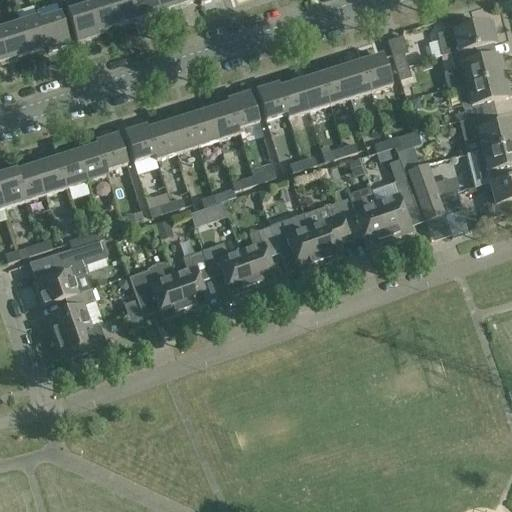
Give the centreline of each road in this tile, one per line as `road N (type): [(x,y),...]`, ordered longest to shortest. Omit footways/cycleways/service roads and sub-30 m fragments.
road 1 (residential): [(42,419),(511,255)]
road 2 (unclassified): [(0,123),(390,0)]
road 3 (residential): [(0,296),(42,419)]
